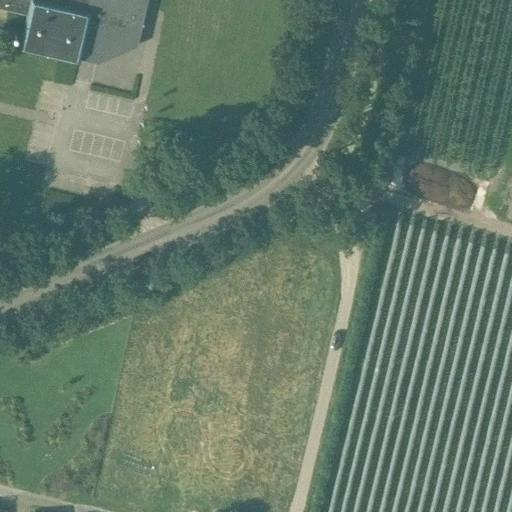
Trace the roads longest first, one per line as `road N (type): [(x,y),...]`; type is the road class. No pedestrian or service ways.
road 1 (unclassified): [(296,511),(350,271),(336,212),(318,185),(291,168)]
road 2 (secondary): [(0,307),(230,210),(291,168)]
road 3 (secondary): [(291,168),(321,125),(354,0)]
